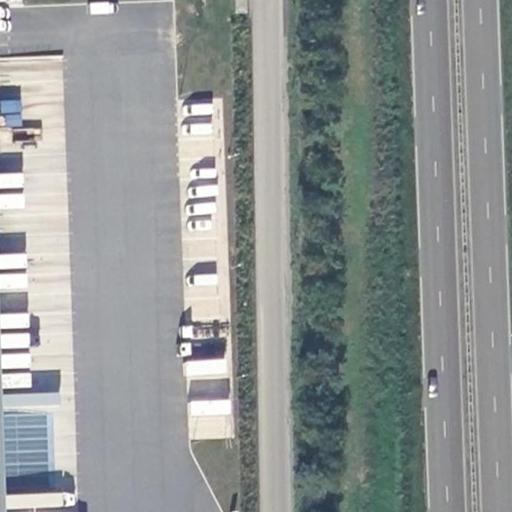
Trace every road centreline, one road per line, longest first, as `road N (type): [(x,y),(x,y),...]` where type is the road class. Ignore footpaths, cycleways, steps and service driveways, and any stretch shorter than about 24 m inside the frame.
road 1 (trunk): [(500,511),(482,0)]
road 2 (trunk): [(430,0),(448,511)]
road 3 (unclassified): [(266,0),(273,511)]
